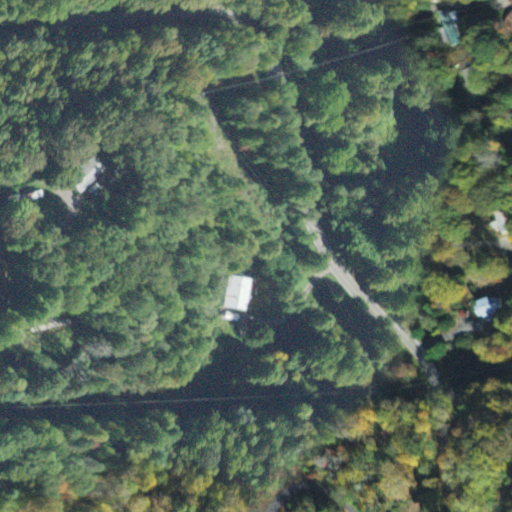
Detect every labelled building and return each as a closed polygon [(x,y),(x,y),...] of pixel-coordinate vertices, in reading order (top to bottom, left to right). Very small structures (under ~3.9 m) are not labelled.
[(456,44),(452,32),(457,30),(451,10),(436,14),(447,47),(456,44)] [(511,33),(511,11),(510,11),(501,27),(511,33)] [(456,65),(467,97),(482,93),(472,60),(456,65)] [(78,196),(102,169),(88,157),(65,183),(78,196)] [(222,309),(243,313),(249,282),(228,277),(222,309)] [(503,314),(496,297),(475,305),(481,322),(503,314)]
